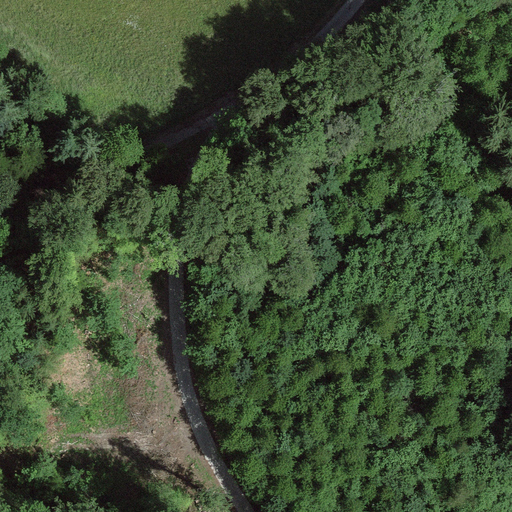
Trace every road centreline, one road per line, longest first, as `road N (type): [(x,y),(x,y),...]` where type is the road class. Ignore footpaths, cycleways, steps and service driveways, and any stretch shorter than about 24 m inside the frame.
road 1 (track): [(254,89),(182,261),(183,346),(196,420),(250,511)]
road 2 (track): [(345,0),(254,89)]
